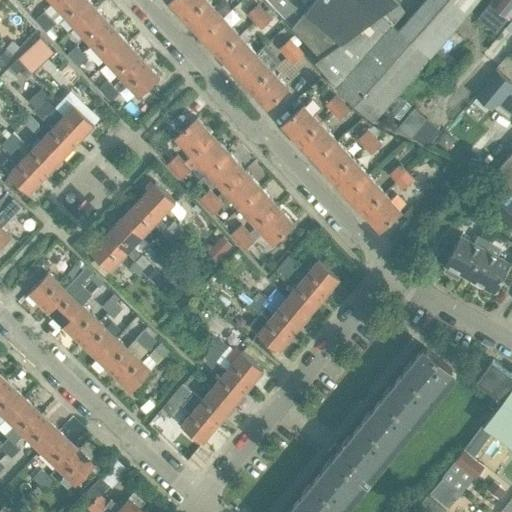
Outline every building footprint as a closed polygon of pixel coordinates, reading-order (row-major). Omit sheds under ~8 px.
[(50,0),(58,9),(67,0),(50,0)] [(95,7),(89,0),(67,0),(58,9),(74,26),(95,7)] [(185,19),(205,0),(170,0),(169,2),(185,19)] [(201,36),(223,17),(207,0),(205,0),(185,19),(201,36)] [(402,10),(396,0),(395,0),(268,0),(319,56),(380,12),(391,22),(402,10)] [(452,72),(473,48),(453,30),(477,0),(421,0),(397,28),(391,22),(380,12),(319,56),(314,60),(337,89),(372,120),(431,54),(452,72)] [(511,0),(490,0),(477,16),(495,30),(506,16),(510,19),(511,16),(511,0)] [(253,21),(264,11),(257,3),(246,13),(253,21)] [(90,44),(111,24),(95,7),(74,26),(90,44)] [(40,25),(50,17),(44,10),(34,19),(40,25)] [(260,29),(271,19),(264,11),(253,21),(260,29)] [(46,31),(56,23),(50,17),(40,25),(46,31)] [(217,54),(239,34),(223,17),(201,36),(217,54)] [(106,61),(128,42),(111,24),(90,44),(106,61)] [(234,72),(255,52),(239,34),(217,54),(234,72)] [(285,56),(296,46),(289,38),(278,48),(285,56)] [(122,78),(143,58),(128,42),(106,61),(122,78)] [(501,44),(489,59),(497,65),(508,51),(501,44)] [(72,60),(82,52),(76,45),(67,54),(72,60)] [(292,63),(303,54),(296,46),(285,56),(292,63)] [(78,66),(87,58),(82,52),(72,60),(78,66)] [(249,88),(271,69),(255,52),(234,72),(249,88)] [(143,91),(159,77),(143,58),(122,78),(138,96),(143,91)] [(490,107),(511,82),(495,68),(474,93),(490,107)] [(266,107),(287,87),(271,69),(249,88),(266,107)] [(104,95),(113,86),(107,80),(98,88),(104,95)] [(110,101),(119,93),(113,86),(104,95),(110,101)] [(331,111),(342,101),(335,93),(325,103),(331,111)] [(48,113),(54,106),(45,97),(39,104),(48,113)] [(338,119),(349,109),(342,101),(331,111),(338,119)] [(48,113),(39,104),(33,110),(42,119),(48,113)] [(94,123),(74,104),(57,121),(78,140),(94,123)] [(298,141),(319,122),(303,104),(282,124),(298,141)] [(411,137),(426,119),(414,109),(396,130),(411,137)] [(29,113),(23,121),(35,132),(38,128),(37,121),(29,113)] [(173,171),(213,135),(197,117),(175,137),(184,147),(166,163),(173,171)] [(427,145),(440,129),(426,119),(411,137),(427,145)] [(78,140),(57,121),(41,138),(61,157),(78,140)] [(314,159),(336,139),(319,122),(298,141),(314,159)] [(363,145),(374,136),(367,128),(357,138),(363,145)] [(21,141),(12,132),(6,138),(15,147),(21,141)] [(156,149),(165,140),(159,133),(149,142),(156,149)] [(208,172),(229,152),(213,135),(173,171),(180,178),(199,162),(208,172)] [(371,153),(381,144),(374,136),(363,145),(371,153)] [(15,147),(6,138),(0,144),(9,153),(15,147)] [(61,157),(41,138),(24,156),(44,175),(61,157)] [(330,176),(351,157),(336,139),(314,159),(330,176)] [(511,151),(494,172),(511,188),(511,151)] [(224,189),(245,170),(229,152),(208,172),(224,189)] [(28,192),(44,175),(24,156),(8,172),(28,192)] [(367,174),(351,157),(330,176),(346,193),(367,174)] [(406,171),(398,163),(388,173),(395,180),(406,171)] [(240,207),(261,187),(245,170),(224,189),(240,207)] [(403,188),(413,179),(406,171),(395,180),(403,188)] [(362,211),(384,192),(367,174),(346,193),(362,211)] [(175,200),(154,181),(138,198),(144,204),(158,217),(175,200)] [(256,224),(277,205),(261,187),(240,207),(256,224)] [(206,206),(216,196),(208,188),(198,198),(206,206)] [(500,218),(511,203),(511,194),(506,189),(490,209),(500,218)] [(379,229),(400,209),(384,192),(362,211),(379,229)] [(0,208),(1,209),(9,200),(3,194),(0,197),(0,208)] [(212,213),(223,204),(216,196),(206,206),(212,213)] [(142,234),(158,217),(144,204),(138,198),(122,215),(142,234)] [(7,215),(16,206),(9,200),(1,209),(7,215)] [(510,227),(511,224),(511,203),(500,218),(510,227)] [(272,241),(293,222),(277,205),(256,224),(272,241)] [(126,252),(142,234),(122,215),(105,233),(126,252)] [(182,228),(173,219),(167,225),(177,234),(180,230),(182,228)] [(238,241),(248,231),(240,223),(230,233),(238,241)] [(0,245),(10,235),(0,225),(0,245)] [(171,241),(177,234),(167,225),(161,231),(171,241)] [(245,248),(255,239),(248,231),(238,241),(245,248)] [(109,269),(126,252),(105,233),(89,250),(109,269)] [(468,276),(484,247),(485,247),(489,240),(478,233),(474,242),(459,234),(444,262),(445,264),(442,269),(458,278),(461,272),(468,276)] [(510,262),(485,247),(484,247),(468,276),(494,291),(510,262)] [(157,250),(152,256),(164,269),(170,263),(157,250)] [(150,263),(143,257),(141,254),(135,260),(144,268),(150,263)] [(299,262),(289,254),(283,261),(293,269),(299,262)] [(339,277),(317,259),(302,277),(324,295),(339,277)] [(73,279),(85,265),(79,260),(66,273),(72,278),(73,279)] [(144,268),(135,260),(129,267),(138,275),(144,268)] [(288,276),(293,269),(283,261),(277,268),(288,276)] [(64,287),(47,271),(28,291),(45,307),(64,287)] [(91,271),(87,276),(99,287),(103,282),(91,271)] [(324,295),(302,277),(287,295),(309,313),(324,295)] [(62,324),(82,304),(70,293),(79,284),(73,279),(72,278),(64,287),(45,307),(62,324)] [(263,306),(268,299),(258,291),(253,297),(263,306)] [(309,313),(287,295),(272,313),(293,331),(309,313)] [(107,311),(116,302),(110,296),(101,305),(107,311)] [(278,350),(293,331),(272,313),(263,306),(253,297),(247,303),(257,312),(248,323),(258,330),(256,332),(250,340),(264,351),(270,343),(278,350)] [(113,317),(122,308),(116,302),(107,311),(113,317)] [(80,341),(98,320),(82,304),(62,324),(80,341)] [(115,336),(98,320),(80,341),(96,356),(115,336)] [(141,344),(150,335),(143,329),(135,338),(141,344)] [(147,350),(156,341),(150,335),(141,344),(147,350)] [(141,344),(135,338),(127,347),(115,336),(96,356),(114,373),(133,353),(141,344)] [(217,361),(228,346),(218,338),(206,352),(217,361)] [(333,511),(399,433),(452,369),(423,345),(351,433),(285,511),(333,511)] [(248,387),(263,369),(241,351),(226,368),(248,387)] [(211,368),(217,361),(206,352),(201,359),(211,368)] [(150,369),(143,363),(133,353),(114,373),(131,389),(143,376),(150,369)] [(511,373),(492,359),(476,380),(495,394),(488,403),(495,408),(483,423),(511,444),(511,373)] [(231,406),(248,387),(226,368),(211,387),(231,406)] [(0,413),(3,417),(23,397),(6,380),(0,386),(0,413)] [(231,406),(211,387),(201,398),(182,382),(176,389),(217,423),(231,406)] [(217,423),(176,389),(161,407),(171,416),(180,405),(189,412),(180,424),(202,442),(217,423)] [(21,434),(41,414),(23,397),(3,417),(11,424),(3,433),(6,435),(0,441),(0,447),(4,451),(12,441),(13,442),(21,434)] [(53,433),(57,429),(41,414),(21,434),(37,449),(53,433)] [(474,455),(492,433),(492,432),(482,424),(475,433),(465,447),(474,455)] [(55,466),(74,445),(57,429),(53,433),(37,449),(55,466)] [(10,457),(19,447),(13,442),(12,441),(4,451),(10,457)] [(72,482),(91,462),(74,445),(55,466),(72,482)] [(474,475),(482,465),(464,450),(456,461),(474,475)] [(38,483),(46,474),(40,468),(31,477),(38,483)] [(44,489),(52,480),(46,474),(38,483),(44,489)] [(99,475),(83,492),(91,500),(105,511),(144,511),(126,497),(118,505),(109,498),(106,501),(98,494),(108,484),(99,475)] [(462,492),(443,476),(430,492),(449,507),(462,492)] [(511,511),(511,496),(503,508),(507,511),(511,511)] [(105,511),(91,500),(86,506),(92,511),(105,511)] [(444,511),(446,511),(436,502),(426,511),(444,511)]
